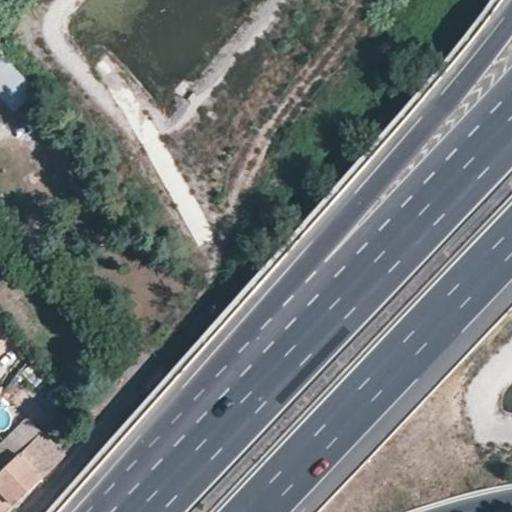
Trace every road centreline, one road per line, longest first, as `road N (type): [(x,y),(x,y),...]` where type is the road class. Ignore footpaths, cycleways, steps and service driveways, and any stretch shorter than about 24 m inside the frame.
road 1 (unknown): [(33,511),(209,311),(221,276),(111,61)]
road 2 (motorway): [(511,18),(261,323),(272,381)]
road 3 (motorway): [(249,511),(511,239)]
road 4 (motorway): [(511,128),(272,381)]
road 5 (motorway): [(272,381),(150,511)]
